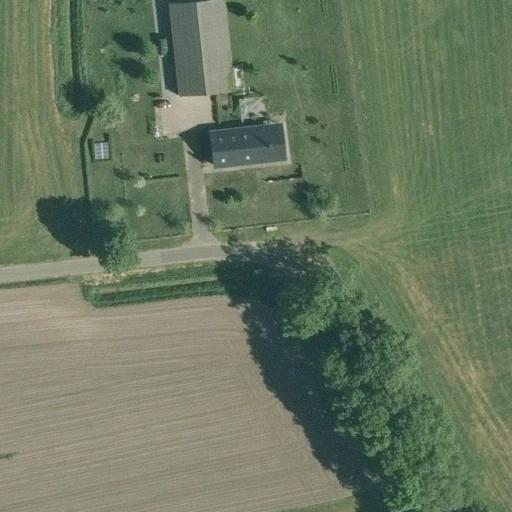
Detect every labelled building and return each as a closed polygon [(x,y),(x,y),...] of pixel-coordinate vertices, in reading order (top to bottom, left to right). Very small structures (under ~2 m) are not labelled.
[(196,0),(169,3),(178,86),(205,84),(230,81),(221,0),(196,0)] [(124,32),(138,30),(134,7),(120,9),(124,32)] [(140,105),(164,103),(163,91),(139,93),(140,105)] [(165,117),(125,119),(126,143),(106,144),(107,153),(167,151),(165,117)] [(266,127),(211,133),(215,164),(269,158),(266,127)] [(152,167),(172,166),(172,153),(152,154),(152,167)] [(149,155),(138,156),(139,167),(151,165),(149,155)] [(249,170),(213,169),(211,205),(239,206),(240,180),(249,180),(249,170)] [(174,176),(134,179),(136,216),(176,213),(174,176)] [(313,187),(315,206),(336,203),(334,185),(313,187)] [(245,209),(215,211),(217,230),(246,228),(245,209)]
